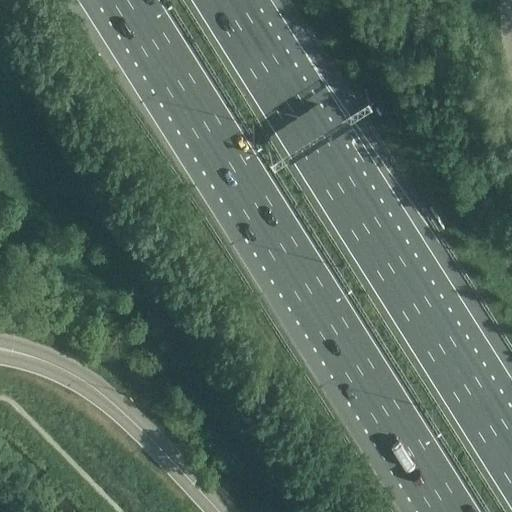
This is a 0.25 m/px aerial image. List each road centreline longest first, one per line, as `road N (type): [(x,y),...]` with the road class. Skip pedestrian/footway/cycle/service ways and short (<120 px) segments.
road 1 (motorway): [(126,0),(447,511)]
road 2 (motorway): [(511,455),(221,0)]
road 3 (tertiary): [(212,511),(115,409),(45,363)]
